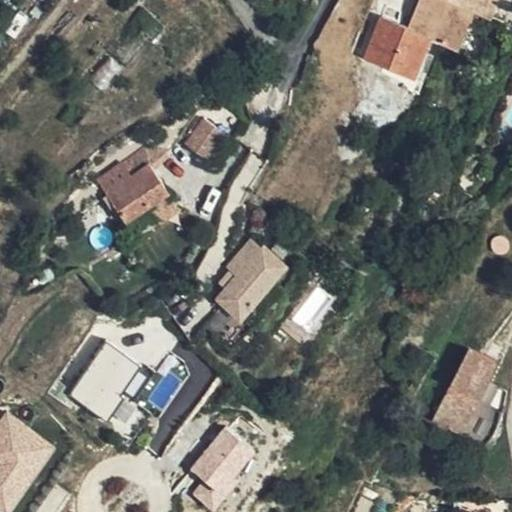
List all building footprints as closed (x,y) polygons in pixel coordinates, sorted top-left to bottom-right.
[(418,0),(408,27),(430,37),(445,42),(457,48),(474,8),(454,0),(418,0)] [(454,0),(474,8),(491,14),(496,0),(454,0)] [(387,3),(382,16),(398,22),(403,9),(387,3)] [(430,37),(408,27),(398,22),(382,16),(373,37),(365,55),(414,75),(430,37)] [(353,50),(365,55),(373,37),(360,31),(353,50)] [(436,112),(417,107),(409,136),(429,142),(436,112)] [(184,143),(205,158),(223,134),(201,119),(184,143)] [(169,188),(152,163),(109,193),(126,218),(169,188)] [(224,287),(213,298),(237,323),(290,271),(255,236),(214,277),(224,287)] [(121,265),(114,252),(97,262),(104,275),(121,265)] [(108,419),(139,362),(101,342),(70,399),(108,419)] [(470,347),(434,417),(461,431),(497,362),(470,347)] [(337,419),(304,483),(333,496),(379,409),(396,417),(411,387),(369,367),(355,388),(337,419)] [(0,510),(2,511),(9,511),(57,448),(6,410),(0,418),(0,510)] [(187,470),(201,482),(191,494),(210,510),(259,454),(225,426),(187,470)]
